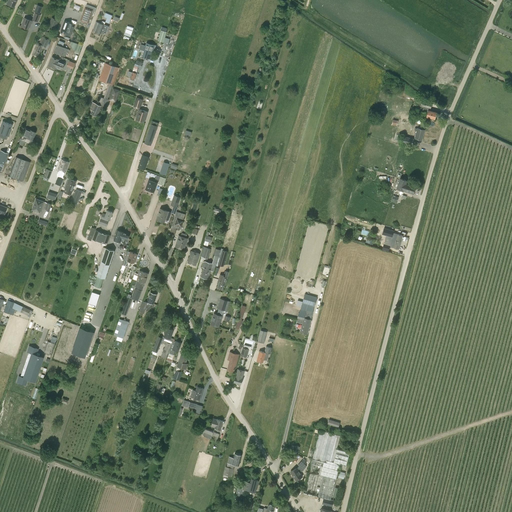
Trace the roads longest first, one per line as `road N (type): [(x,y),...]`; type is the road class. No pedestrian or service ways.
road 1 (unclassified): [(343,511),(435,152),(499,0)]
road 2 (unclassified): [(297,511),(228,410),(120,193),(59,110)]
road 3 (unclassified): [(0,255),(59,110)]
